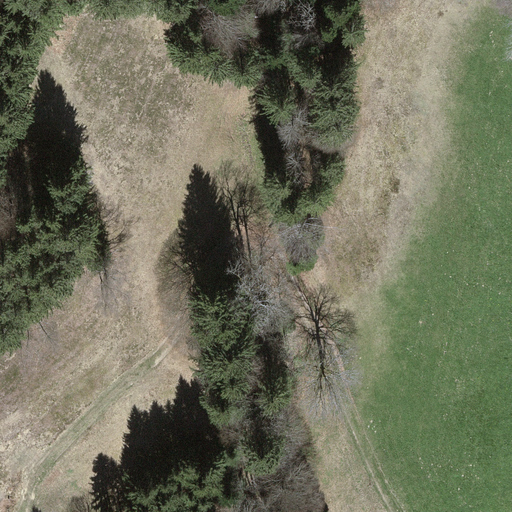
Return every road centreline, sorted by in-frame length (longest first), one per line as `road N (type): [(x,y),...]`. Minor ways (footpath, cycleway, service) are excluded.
road 1 (track): [(399,511),(296,290),(274,259),(245,242),(221,258),(160,356),(50,459),(16,511)]
road 2 (track): [(0,201),(57,0)]
